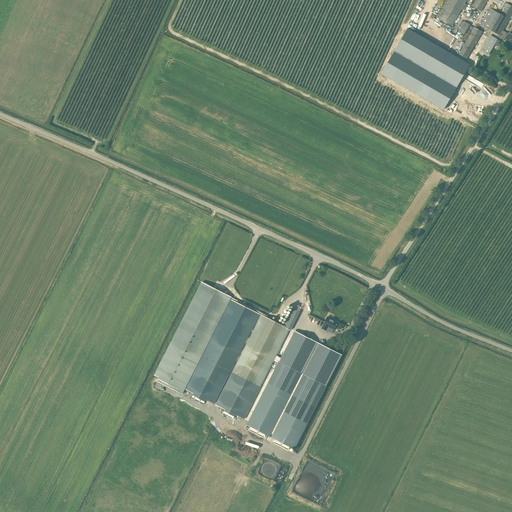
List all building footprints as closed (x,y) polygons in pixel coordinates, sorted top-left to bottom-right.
[(448,0),(438,18),(452,26),(466,0),(448,0)] [(471,6),(481,11),(487,0),(474,0),(474,1),(473,0),(471,4),(472,4),(471,6)] [(490,9),(481,25),(491,31),(499,35),(498,37),(499,37),(505,41),(506,39),(511,42),(511,35),(508,33),(508,34),(502,31),(511,14),(511,7),(506,4),(500,15),(490,9)] [(458,32),(464,35),(470,25),(464,21),(458,32)] [(407,28),(381,74),(443,110),(470,65),(407,28)] [(459,55),(467,60),(482,32),(474,28),(459,55)] [(433,42),(437,35),(432,32),(428,39),(433,42)] [(488,55),(497,40),(490,36),(481,51),(488,55)] [(299,312),(292,309),(284,324),(274,319),(275,318),(241,301),(240,304),(231,300),(185,389),(214,404),(228,375),(230,376),(216,405),(244,419),(273,362),(277,364),(246,425),(251,427),(249,430),(264,438),(265,435),(275,440),(273,443),(288,450),(289,447),(294,449),(341,356),(290,330),(299,312)] [(322,328),(332,333),(333,330),(334,330),(338,322),(327,317),(323,325),(322,328)] [(330,343),(328,348),(335,352),(338,347),(330,343)] [(308,464),(297,490),(319,500),(331,474),(308,464)]
